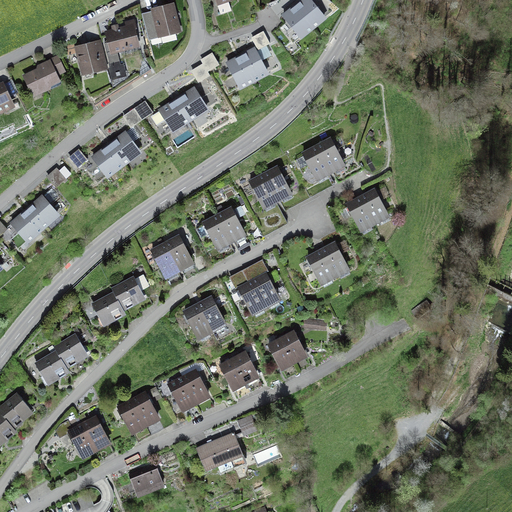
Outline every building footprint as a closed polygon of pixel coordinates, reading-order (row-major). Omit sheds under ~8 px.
[(215,0),(221,14),(232,10),(228,0),(215,0)] [(260,0),(252,0),(256,9),(263,7),(260,0)] [(308,0),(296,9),(314,34),(326,26),(308,0)] [(172,5),(141,13),(147,37),(178,30),(172,5)] [(302,43),(314,34),(296,9),(284,17),(302,43)] [(135,21),(106,28),(108,40),(105,41),(113,78),(122,75),(116,50),(141,44),(135,21)] [(99,42),(77,48),(83,71),(105,65),(99,42)] [(254,46),(240,54),(255,80),(269,73),(254,46)] [(241,88),(255,80),(240,54),(225,62),(241,88)] [(64,71),(57,58),(51,61),(58,74),(64,71)] [(206,76),(218,71),(211,58),(197,64),(200,70),(189,75),(196,88),(209,81),(206,76)] [(147,63),(126,75),(131,82),(151,70),(147,63)] [(24,82),(34,102),(61,88),(48,64),(35,71),(37,75),(24,82)] [(0,83),(0,115),(14,108),(2,82),(0,83)] [(110,86),(91,97),(95,105),(115,93),(110,86)] [(193,88),(177,99),(192,122),(209,111),(193,88)] [(175,133),(192,122),(177,99),(160,110),(175,133)] [(153,113),(145,101),(122,116),(130,128),(153,113)] [(124,131),(107,144),(124,164),(140,151),(124,131)] [(319,147),(330,170),(345,163),(333,140),(319,147)] [(110,176),(124,164),(107,144),(93,156),(110,176)] [(330,170),(319,147),(301,156),(312,179),(330,170)] [(88,160),(79,149),(69,157),(79,168),(88,160)] [(59,171),(56,168),(46,177),(57,189),(72,174),(65,166),(59,171)] [(265,174),(276,197),(291,189),(280,167),(265,174)] [(276,197),(265,174),(250,182),(262,204),(276,197)] [(360,199),(372,221),(386,213),(374,191),(360,199)] [(41,195),(25,210),(43,229),(60,214),(41,195)] [(372,221),(360,199),(345,207),(358,229),(372,221)] [(218,215),(231,239),(245,232),(232,207),(218,215)] [(29,243),(43,229),(25,210),(11,224),(29,243)] [(231,239),(218,215),(202,223),(215,247),(231,239)] [(179,235),(166,241),(180,270),(194,263),(179,235)] [(166,277),(180,270),(166,241),(151,249),(166,277)] [(321,248),(336,277),(349,270),(333,242),(321,248)] [(336,277),(321,248),(305,257),(320,285),(336,277)] [(253,281),(265,304),(280,297),(268,274),(253,281)] [(142,276),(113,292),(121,307),(150,291),(142,276)] [(265,304),(253,281),(239,289),(252,312),(265,304)] [(124,312),(121,307),(113,292),(90,304),(101,325),(124,312)] [(199,305),(211,328),(225,321),(213,298),(199,305)] [(211,328),(199,305),(184,313),(195,336),(211,328)] [(295,331),(281,338),(297,369),(310,362),(295,331)] [(53,346),(55,350),(66,368),(88,354),(75,332),(53,346)] [(282,376),(297,369),(281,338),(267,345),(282,376)] [(70,373),(66,368),(55,350),(33,363),(47,387),(70,373)] [(247,352),(234,359),(249,390),(263,383),(247,352)] [(235,397),(249,390),(234,359),(220,367),(235,397)] [(197,371),(184,378),(200,410),(213,403),(197,371)] [(185,417),(200,410),(184,378),(169,385),(185,417)] [(0,407),(0,411),(1,412),(13,428),(34,412),(19,393),(0,407)] [(149,393),(133,402),(149,432),(165,424),(149,393)] [(133,441),(149,432),(133,402),(117,410),(133,441)] [(0,447),(17,434),(13,428),(1,412),(0,412),(0,447)] [(238,417),(243,434),(260,430),(255,413),(238,417)] [(95,417),(83,424),(101,458),(114,452),(95,417)] [(75,472),(101,458),(83,424),(70,431),(82,454),(69,461),(75,472)] [(245,461),(233,433),(196,449),(205,470),(229,460),(232,467),(245,461)] [(75,472),(69,461),(58,468),(64,479),(75,472)] [(157,465),(130,475),(137,494),(164,485),(157,465)] [(64,479),(58,468),(45,474),(51,485),(64,479)]
